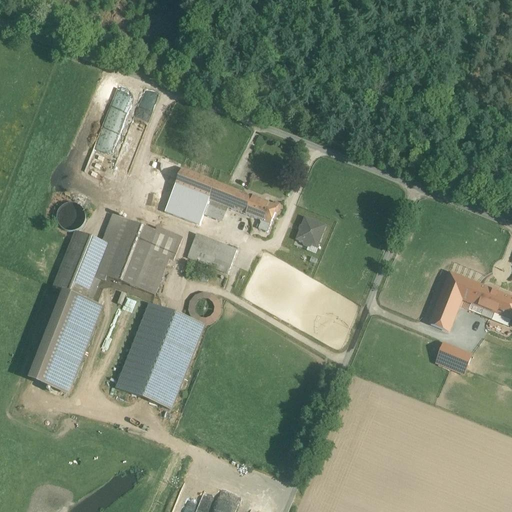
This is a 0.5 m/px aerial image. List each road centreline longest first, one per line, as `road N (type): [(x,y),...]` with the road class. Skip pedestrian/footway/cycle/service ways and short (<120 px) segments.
road 1 (unclassified): [(511,224),(0,20)]
road 2 (track): [(412,185),(283,511)]
